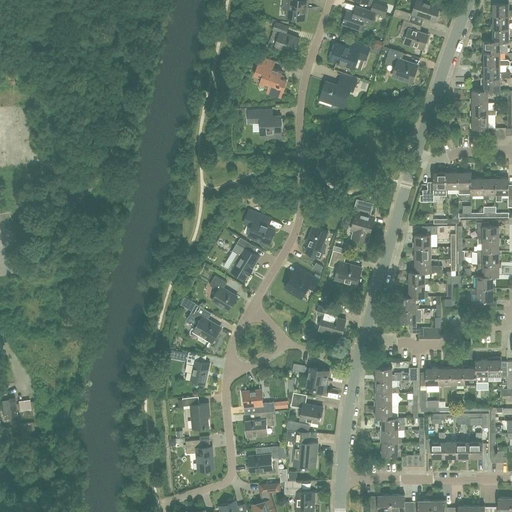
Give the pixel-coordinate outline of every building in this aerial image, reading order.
[(307,0),(288,0),(287,18),(306,20),(307,0)] [(434,21),(439,4),(425,0),(418,0),(414,14),(434,21)] [(386,14),(389,7),(374,2),(371,9),(386,14)] [(493,16),(509,16),(511,15),(511,10),(509,10),(509,3),(493,3),(493,16)] [(376,12),(361,7),(356,6),(354,12),(347,10),(343,23),(361,29),(364,23),(371,25),(376,12)] [(396,8),(394,16),(404,19),(409,20),(412,13),(396,8)] [(509,28),(509,16),(493,16),(493,28),(509,28)] [(419,23),(409,20),(404,19),(402,26),(399,24),(398,30),(400,31),(400,32),(407,35),(405,43),(424,49),(428,34),(416,30),(419,23)] [(289,26),(276,22),(271,20),(270,25),(274,26),(273,29),(280,31),(275,46),(294,53),(299,38),(286,34),(289,26)] [(500,41),(507,41),(509,41),(509,28),(493,28),(494,40),(493,40),(500,40),(500,41)] [(507,47),(507,41),(500,41),(500,40),(493,40),(494,40),(484,40),(484,53),(500,53),(508,53),(507,47)] [(366,59),(370,48),(356,43),(354,49),(336,43),(330,59),(355,67),(358,57),(366,59)] [(390,48),(383,46),(382,50),(389,52),(386,61),(397,64),(393,75),(412,81),(418,65),(402,60),(404,53),(390,48)] [(500,59),(500,53),(484,53),(484,65),(500,65),(510,65),(510,61),(508,59),(500,59)] [(281,97),(287,79),(280,77),(283,71),(273,68),(275,61),(261,56),(255,75),(262,78),(260,84),(269,87),(267,92),(281,97)] [(485,78),(501,78),(511,77),(510,73),(508,71),(500,72),(500,65),(484,65),(485,78)] [(353,91),(357,80),(341,74),(338,85),(326,81),(320,99),(345,107),(350,90),(353,91)] [(489,90),(501,90),(501,78),(485,78),(485,90),(489,90)] [(489,102),(489,90),(485,90),(472,90),(472,102),(489,102)] [(507,102),(511,102),(511,90),(502,91),(502,97),(507,97),(507,102)] [(473,115),(489,115),(493,115),(493,109),(489,109),(489,102),(472,102),(473,115)] [(261,138),(282,137),(281,116),(273,116),(272,109),(248,110),(249,122),(260,122),(261,138)] [(489,127),(489,115),(473,115),(472,115),(472,127),(489,127)] [(447,188),(447,172),(434,172),(434,182),(428,182),(428,194),(420,195),(421,201),(434,201),(434,195),(446,195),(447,188)] [(447,188),(459,188),(459,172),(447,172),(447,188)] [(472,178),(472,172),(459,172),(459,188),(459,194),(472,194),(472,188),(472,178)] [(484,199),(484,178),(472,178),(472,188),(472,194),(484,194),(484,199)] [(496,201),(496,178),(484,178),(484,199),(489,199),(489,194),(496,194),(496,201)] [(496,178),(496,201),(502,201),(502,194),(508,194),(509,199),(511,198),(511,184),(509,185),(509,178),(496,178)] [(244,224),(252,227),(249,235),(269,243),(275,229),(268,226),(271,219),(264,216),(249,210),(244,224)] [(368,241),(373,222),(375,215),(357,211),(352,231),(354,232),(352,237),(368,241)] [(478,238),(499,238),(499,226),(489,226),(489,222),(478,222),(478,238)] [(321,257),(326,245),(323,244),(328,231),(314,226),(308,238),(311,239),(306,251),(321,257)] [(416,246),(432,246),(432,234),(438,234),(438,226),(423,226),(423,234),(416,234),(416,246)] [(246,279),(260,257),(246,248),(249,242),(241,237),(234,249),(241,253),(231,270),(246,279)] [(477,251),(499,251),(499,238),(478,238),(478,239),(478,244),(483,244),(483,250),(477,250),(477,251)] [(416,259),(432,259),(432,246),(416,246),(416,259)] [(356,283),(360,267),(344,263),(347,253),(333,250),(329,265),(339,268),(337,278),(356,283)] [(499,263),(499,251),(477,251),(477,263),(478,263),(499,263)] [(425,271),(432,271),(442,272),(442,266),(432,266),(432,259),(416,259),(416,270),(416,271),(425,271)] [(493,275),(499,275),(499,263),(478,263),(478,267),(477,267),(477,275),(483,275),(493,275)] [(301,297),(308,286),(313,290),(319,280),(297,266),(293,273),(285,287),(301,297)] [(425,278),(425,271),(416,271),(416,270),(410,270),(410,284),(425,284),(428,284),(427,278),(425,278)] [(451,275),(456,275),(456,271),(451,271),(447,271),(447,283),(451,283),(451,275)] [(229,310),(237,297),(223,288),(227,282),(215,275),(210,285),(218,290),(212,300),(229,310)] [(493,288),(493,275),(483,275),(477,275),(477,288),(493,288)] [(425,291),(425,284),(410,284),(410,296),(416,296),(416,297),(425,297),(425,296),(428,296),(428,291),(425,291)] [(456,296),(456,288),(451,288),(451,296),(451,299),(444,299),(445,306),(456,306),(456,296)] [(494,301),(493,288),(477,288),(471,288),(471,294),(477,294),(477,301),(475,301),(471,300),(471,306),(475,306),(489,306),(489,301),(494,301)] [(410,296),(401,296),(401,308),(420,308),(420,304),(416,304),(416,297),(416,296),(410,296)] [(185,297),(181,304),(192,311),(196,304),(196,303),(185,297)] [(207,319),(211,312),(196,303),(196,304),(192,311),(190,313),(200,319),(194,330),(212,341),(221,328),(207,319)] [(324,314),(320,330),(342,336),(346,319),(338,317),(340,310),(333,309),(319,305),(317,312),(324,314)] [(420,308),(401,308),(401,321),(422,321),(422,308),(420,308)] [(187,363),(194,365),(191,380),(206,384),(210,364),(203,362),(205,355),(189,351),(187,363)] [(507,377),(507,361),(501,361),(501,357),(493,357),(493,359),(488,359),(488,375),(489,375),(501,375),(501,377),(507,377)] [(489,382),(489,375),(488,375),(488,359),(476,359),(476,367),(476,375),(477,375),(477,382),(489,382)] [(326,392),(330,370),(310,367),(306,386),(315,387),(314,390),(326,392)] [(377,380),(393,380),(398,380),(398,374),(392,374),(392,367),(377,367),(377,380)] [(409,372),(409,380),(413,380),(418,380),(418,367),(409,367),(409,372)] [(427,383),(439,383),(439,367),(427,368),(427,383)] [(439,383),(452,383),(452,367),(439,367),(439,383)] [(457,383),(464,383),(464,367),(452,367),(452,383),(452,389),(457,388),(457,383)] [(477,383),(477,382),(477,375),(476,375),(476,367),(464,367),(464,383),(477,383)] [(393,387),(393,380),(377,380),(377,392),(393,392),(399,392),(399,387),(393,387)] [(258,413),(275,411),(275,409),(289,408),(288,401),(274,402),(263,403),(262,390),(243,391),(245,407),(257,406),(258,413)] [(421,390),(421,411),(440,411),(440,407),(427,407),(427,401),(427,392),(427,390),(421,390)] [(321,417),(323,406),(305,403),(307,395),(293,392),(290,405),(302,408),(300,419),(319,423),(320,416),(321,417)] [(393,392),(377,392),(377,405),(393,405),(393,392)] [(42,395),(33,396),(37,425),(46,423),(42,395)] [(197,404),(197,397),(183,398),(184,406),(191,406),(193,429),(208,427),(207,411),(209,411),(208,403),(197,404)] [(32,399),(20,400),(21,411),(22,411),(22,419),(33,419),(32,399)] [(16,400),(6,401),(8,421),(19,419),(16,400)] [(382,417),(393,417),(393,405),(377,405),(377,418),(382,418),(382,417)] [(275,411),(258,413),(258,420),(246,421),(247,436),(267,434),(266,426),(274,425),(273,414),(275,414),(275,411)] [(470,413),(470,418),(482,418),(482,425),(482,428),(489,428),(489,413),(470,413)] [(382,430),(405,429),(405,424),(399,424),(399,417),(393,417),(382,417),(382,418),(382,430)] [(21,433),(35,431),(34,422),(33,421),(20,423),(21,433)] [(498,431),(509,431),(509,422),(497,423),(498,431)] [(3,445),(14,443),(11,427),(0,428),(3,445)] [(399,442),(402,442),(402,437),(399,437),(399,430),(405,430),(405,429),(382,430),(382,432),(380,432),(381,442),(383,442),(399,442)] [(294,448),(293,465),(316,467),(317,457),(314,457),(315,442),(309,442),(310,432),(294,431),(293,430),(288,430),(288,440),(294,440),(294,447),(294,448)] [(445,457),(445,441),(445,432),(439,432),(438,441),(433,441),(433,438),(427,438),(427,452),(433,452),(433,457),(445,457)] [(470,441),(470,457),(483,457),(483,441),(482,441),(482,432),(476,432),(476,441),(470,441)] [(201,447),(201,439),(186,441),(187,453),(196,452),(198,470),(214,469),(212,446),(201,447)] [(445,457),(458,457),(458,441),(445,441),(445,457)] [(458,457),(470,457),(470,441),(458,441),(458,457)] [(399,455),(399,442),(383,442),(383,455),(399,455)] [(286,456),(285,444),(263,447),(264,454),(249,455),(251,472),(273,470),(271,458),(286,456)] [(314,511),(314,502),(313,502),(313,491),(301,491),(301,480),(284,480),(284,494),(298,496),(297,511),(314,511)] [(254,511),(275,511),(269,492),(280,491),(279,483),(260,485),(261,501),(252,504),(254,511)] [(391,511),(392,511),(392,495),(378,495),(378,496),(371,496),(371,511),(383,511),(391,511)] [(411,511),(412,502),(405,502),(405,495),(392,495),(392,511),(397,511),(411,511)] [(492,507),(491,511),(511,511),(511,497),(498,497),(498,507),(492,507)] [(234,498),(227,501),(227,502),(220,505),(221,511),(238,511),(235,500),(234,498)] [(431,511),(432,500),(419,500),(419,501),(412,502),(411,511),(431,511)] [(451,511),(452,507),(445,507),(444,500),(432,500),(431,511),(451,511)]
